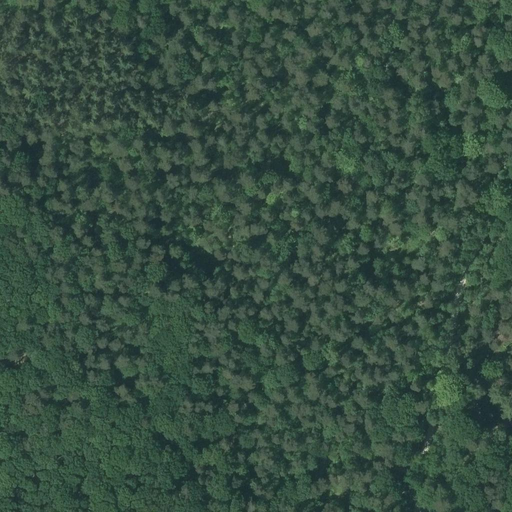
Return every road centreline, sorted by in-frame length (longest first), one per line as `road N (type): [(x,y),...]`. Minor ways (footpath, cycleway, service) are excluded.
road 1 (track): [(511,192),(463,283),(415,475),(418,511)]
road 2 (track): [(216,511),(211,425),(169,421),(0,348)]
